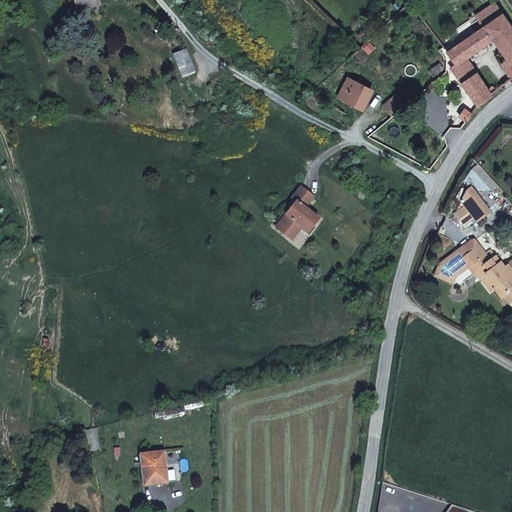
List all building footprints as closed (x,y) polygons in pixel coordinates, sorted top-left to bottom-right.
[(109,0),(82,0),(88,13),(112,6),(109,0)] [(511,14),(455,52),(460,63),(433,78),(447,93),(466,82),(486,105),(502,94),(490,70),(482,74),(473,63),(501,44),(511,56),(499,65),(511,79),(511,14)] [(347,77),(337,99),(364,111),(373,88),(347,77)] [(320,196),(304,186),(296,195),(301,206),(283,225),(302,241),(308,229),(319,239),(332,219),(315,203),(320,196)] [(462,207),(451,213),(463,227),(472,222),(476,224),(492,213),(473,191),(458,202),(462,207)] [(511,270),(479,240),(443,267),(461,288),(475,273),(511,304),(511,270)] [(179,449),(154,453),(150,485),(179,482),(179,449)]
